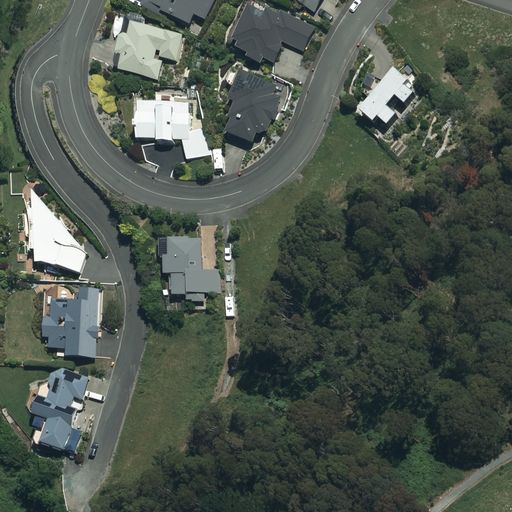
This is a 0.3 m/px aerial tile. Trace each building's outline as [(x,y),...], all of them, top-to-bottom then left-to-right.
[(140,0),(139,2),(143,4),(141,8),(163,18),(165,14),(191,26),(196,17),(207,22),(217,0),(140,0)] [(295,0),(316,13),(323,0),(295,0)] [(268,13),(253,6),(235,43),(241,46),(239,50),(250,55),(248,58),(262,65),(265,59),(276,64),(285,44),(304,53),(316,29),(270,8),(268,13)] [(184,37),(126,22),(117,55),(125,57),(121,72),(159,82),(164,59),(177,63),(184,37)] [(361,101),(349,115),(357,122),(364,115),(376,125),(380,120),(389,127),(398,117),(389,110),(398,99),(406,106),(415,96),(410,92),(414,87),(397,72),(383,89),(370,79),(362,89),(374,100),(368,107),(361,101)] [(284,88),(240,74),(239,79),(232,76),(229,87),(235,89),(231,102),(237,104),(227,135),(256,144),(260,133),(269,136),(284,88)] [(189,133),(190,105),(140,103),(139,122),(136,122),(136,129),(139,129),(138,140),(160,141),(160,143),(176,144),(176,140),(184,140),(187,161),(209,157),(204,130),(189,133)] [(31,212),(32,253),(37,253),(37,263),(82,275),(87,252),(36,194),(36,211),(31,212)] [(202,239),(161,239),(162,259),(166,259),(166,275),(174,275),(174,296),(188,296),(188,303),(206,302),(206,294),(220,294),(220,271),(202,271),(202,239)] [(98,291),(81,290),(81,302),(52,302),(52,320),(45,320),(45,338),(51,338),(51,349),(69,350),(68,358),(98,358),(98,291)] [(82,432),(73,430),(78,411),(82,412),(90,379),(57,370),(52,391),(43,388),(36,416),(38,417),(35,428),(48,431),(44,446),(77,454),(82,432)]
